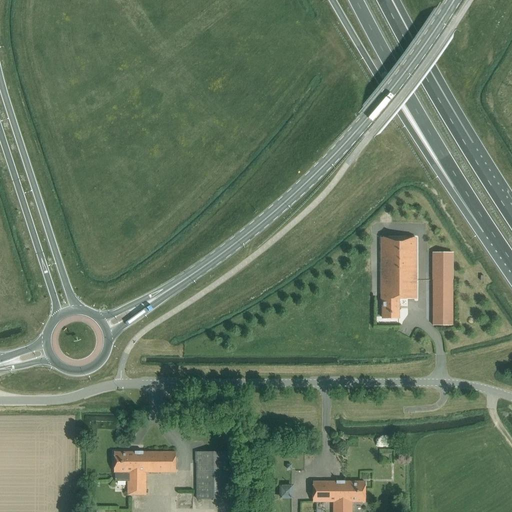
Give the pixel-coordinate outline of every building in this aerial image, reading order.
[(399,299),(416,299),(416,238),(381,238),(381,302),(382,302),(382,319),(399,319),(399,299)] [(453,253),(433,253),(433,324),(453,324),(453,253)] [(229,452),(195,452),(195,463),(196,463),(196,499),(230,499),(229,452)] [(175,453),(114,453),(114,473),(115,473),(115,482),(128,482),(128,496),(146,495),(146,473),(175,473),(175,453)] [(365,502),(365,482),(313,482),(313,502),(333,503),(333,511),(351,511),(351,502),(365,502)] [(280,498),(292,498),(292,486),(280,486),(280,498)]
